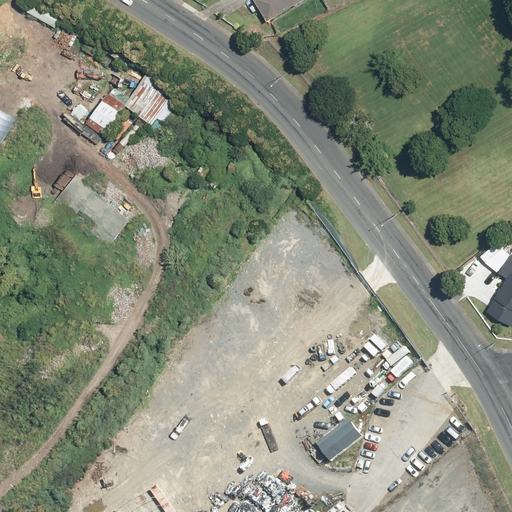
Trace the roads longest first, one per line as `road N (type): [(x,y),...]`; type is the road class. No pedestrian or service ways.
road 1 (tertiary): [(486,379),(253,73),(144,0)]
road 2 (unknown): [(389,249),(174,500)]
